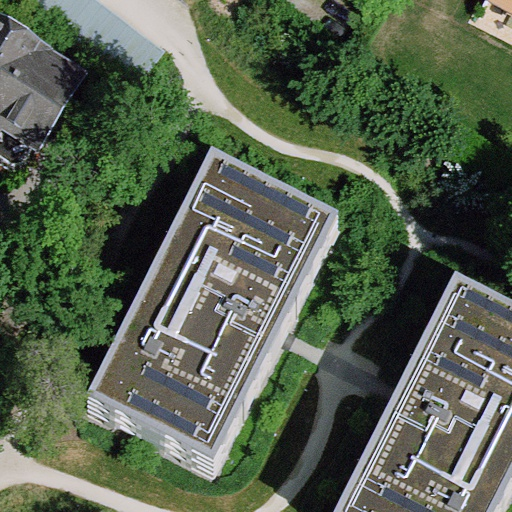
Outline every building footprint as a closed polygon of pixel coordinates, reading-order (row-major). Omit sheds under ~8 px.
[(511,0),(490,0),(490,1),(511,12),(511,0)] [(72,91),(0,46),(0,151),(25,167),(72,91)] [(147,121),(117,105),(88,161),(118,176),(147,121)] [(350,249),(226,187),(104,429),(228,491),(350,249)] [(511,511),(511,329),(465,306),(360,511),(511,511)]
